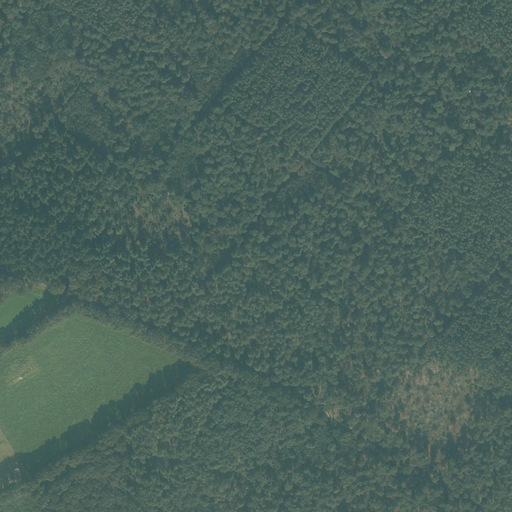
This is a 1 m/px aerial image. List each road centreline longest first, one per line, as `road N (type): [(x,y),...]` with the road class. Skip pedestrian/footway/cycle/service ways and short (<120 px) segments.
road 1 (track): [(362,188),(303,275),(330,298),(264,376),(320,412)]
road 2 (track): [(0,265),(149,317),(264,376)]
road 3 (track): [(362,188),(431,90),(479,44),(486,17),(502,0)]
road 4 (track): [(320,412),(492,511)]
road 5 (track): [(320,412),(249,447),(159,511)]
road 6 (track): [(50,120),(211,218)]
road 7 (track): [(362,188),(511,280)]
road 8 (track): [(255,0),(378,71)]
road 9 (track): [(378,71),(308,153),(321,167)]
road 10 (track): [(211,218),(321,167)]
